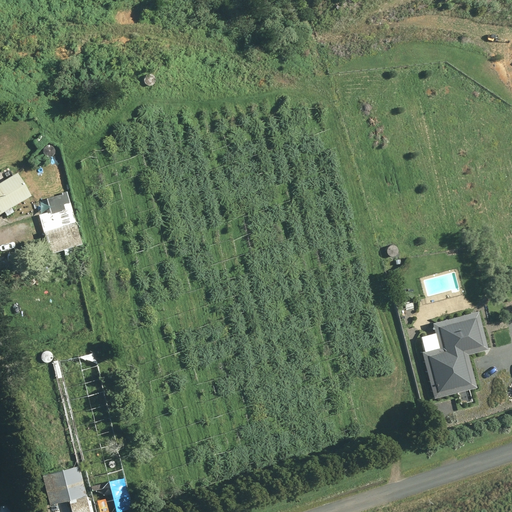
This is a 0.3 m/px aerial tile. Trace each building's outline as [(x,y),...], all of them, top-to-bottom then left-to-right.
[(29,195),(16,173),(0,182),(0,212),(3,211),(6,216),(13,212),(10,207),(29,195)] [(70,204),(67,194),(45,199),(49,213),(39,216),(48,253),(80,245),(70,204)] [(391,243),(386,244),(385,245),(384,246),(383,247),(383,248),(382,249),(382,251),(382,252),(383,253),(383,255),(384,256),(385,257),(386,258),(387,258),(389,259),(390,259),(391,259),(393,258),(394,258),(395,257),(396,256),(397,255),(398,254),(398,252),(398,251),(398,250),(398,248),(397,247),(396,246),(395,245),(394,244),(393,243),(392,243),(391,243)] [(432,398),(457,392),(460,404),(472,401),(469,389),(474,388),(466,355),(483,350),(474,312),(431,323),(437,347),(420,351),(432,398)] [(45,349),(41,351),(40,352),(40,353),(39,355),(39,356),(39,357),(39,359),(40,360),(41,361),(41,362),(43,363),(44,364),(45,364),(46,365),(48,364),(49,364),(51,364),(52,363),(53,362),(54,361),(54,360),(55,359),(55,357),(55,356),(55,354),(54,353),(54,352),(53,351),(52,350),(50,349),(49,349),(48,349),(46,349),(45,349)] [(96,367),(93,353),(76,356),(79,370),(96,367)] [(87,511),(80,467),(44,472),(48,503),(67,500),(68,511),(87,511)] [(0,511),(14,511),(12,503),(0,506),(0,511)]
